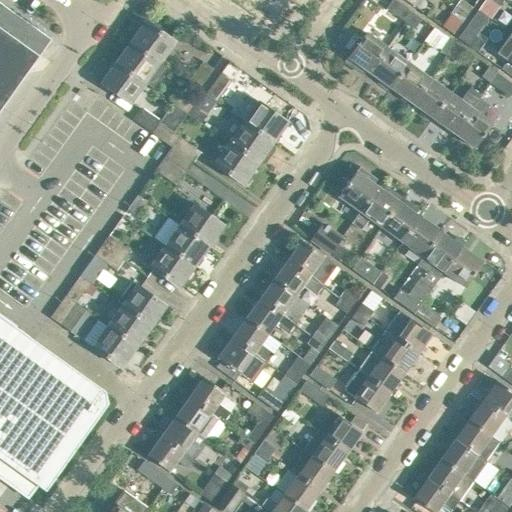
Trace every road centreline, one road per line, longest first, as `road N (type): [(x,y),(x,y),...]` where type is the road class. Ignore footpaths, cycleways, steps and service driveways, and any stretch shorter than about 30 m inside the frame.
road 1 (residential): [(56,511),(341,109)]
road 2 (residential): [(511,296),(348,511)]
road 3 (residential): [(486,217),(341,109)]
road 4 (unclassified): [(0,145),(106,0)]
road 5 (residential): [(285,70),(185,0)]
